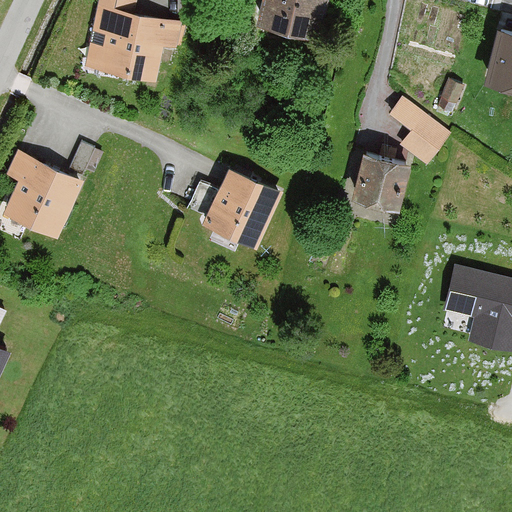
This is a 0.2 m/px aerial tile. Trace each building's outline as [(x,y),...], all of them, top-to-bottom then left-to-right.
[(136,0),(98,0),(87,63),(156,75),(162,40),(180,44),(185,18),(135,9),(136,0)] [(325,0),(261,0),(257,18),(318,33),(325,0)] [(511,26),(498,24),(486,77),(511,82),(511,26)] [(425,161),(449,131),(403,94),(390,109),(412,127),(400,141),(425,161)] [(75,160),(92,168),(103,144),(86,136),(75,160)] [(83,177),(18,147),(7,170),(19,176),(4,208),(57,232),(83,177)] [(410,159),(362,148),(352,193),(400,204),(410,159)] [(282,186),(229,163),(218,188),(200,181),(189,207),(205,214),(203,221),(257,244),(282,186)] [(511,275),(454,263),(445,304),(475,311),(469,337),(511,346),(511,275)]
